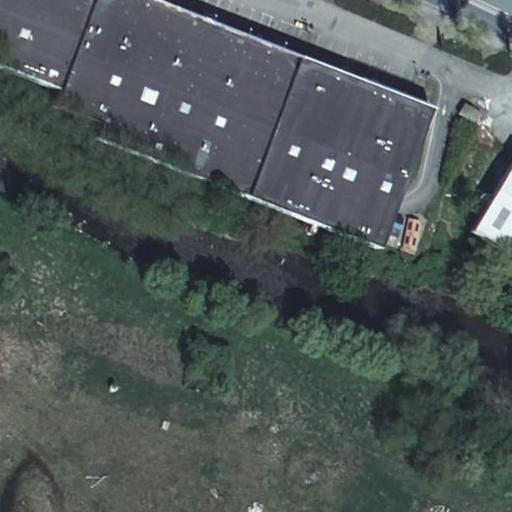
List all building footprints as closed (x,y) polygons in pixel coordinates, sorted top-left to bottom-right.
[(0,0),(0,70),(55,93),(92,0),(0,0)] [(92,0),(55,93),(50,107),(97,126),(92,139),(243,199),(298,59),(146,0),(92,0)] [(430,111),(298,59),(243,199),(376,251),(430,111)] [(481,114),(465,104),(458,114),(475,124),(481,114)] [(511,161),(468,232),(511,259),(511,161)]
